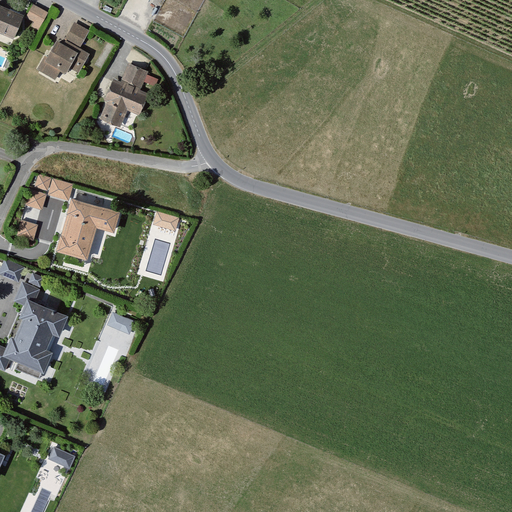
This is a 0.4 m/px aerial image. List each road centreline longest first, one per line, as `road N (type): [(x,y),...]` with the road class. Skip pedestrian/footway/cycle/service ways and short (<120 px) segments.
road 1 (tertiary): [(511,257),(248,184),(212,159)]
road 2 (residential): [(0,218),(24,163),(56,145),(188,167),(212,159)]
road 3 (tertiary): [(212,159),(171,66),(63,0)]
